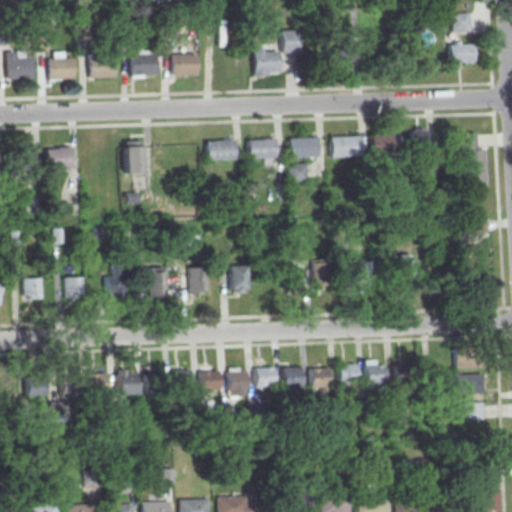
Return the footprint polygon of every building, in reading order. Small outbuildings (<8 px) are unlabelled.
[(468,30),(468,13),(450,13),(450,30),(468,30)] [(296,29),(279,29),(279,51),(296,51),(296,29)] [(446,61),(471,61),(471,42),(446,42),(446,61)] [(251,75),(276,75),(276,48),(251,48),(251,75)] [(235,51),(208,51),(208,72),(235,72),(235,51)] [(127,55),(152,54),(153,74),(128,75),(127,55)] [(169,56),(193,55),(194,75),(169,76),(169,56)] [(86,58),(111,57),(112,77),(87,79),(86,58)] [(4,59),(28,58),(29,78),(5,79),(4,59)] [(45,59),(70,58),(70,78),(46,79),(45,59)] [(425,127),(408,127),(408,147),(425,147),(425,127)] [(482,186),(482,148),(473,148),(473,133),(460,133),(460,186),(482,186)] [(369,136),(394,135),(395,155),(370,156),(369,136)] [(328,137),(359,136),(360,156),(329,157),(328,137)] [(287,139),(315,138),(316,157),(288,158),(287,139)] [(245,140),(273,139),(274,158),(246,159),(245,140)] [(141,173),(141,140),(121,140),(121,173),(141,173)] [(204,142),(232,140),(233,159),(205,161),(204,142)] [(44,149),(69,148),(70,168),(44,169),(44,149)] [(8,150),(33,149),(33,169),(8,170),(8,150)] [(417,161),(417,175),(435,175),(435,161),(417,161)] [(285,180),(304,180),(304,162),(285,162),(285,180)] [(40,197),(26,197),(26,215),(40,215),(40,197)] [(482,218),(466,218),(466,234),(482,234),(482,218)] [(471,254),(459,259),(465,277),(477,273),(471,254)] [(413,285),(413,255),(391,255),(391,285),(413,285)] [(369,261),(349,261),(349,288),(370,288),(369,261)] [(310,289),(325,289),(325,262),(310,262),(310,289)] [(103,275),(103,297),(122,297),(122,266),(110,266),(110,275),(103,275)] [(228,293),(245,293),(245,266),(228,266),(228,293)] [(163,298),(163,267),(145,267),(145,298),(163,298)] [(205,295),(205,267),(186,267),(186,295),(205,295)] [(61,298),(80,298),(80,276),(61,276),(61,298)] [(38,299),(38,277),(20,277),(20,299),(38,299)] [(452,366),(471,366),(471,352),(452,352),(452,366)] [(335,365),(353,364),(354,383),(335,384),(335,365)] [(362,365),(381,364),(382,383),(363,384),(362,365)] [(252,368),(271,367),(272,386),(253,387),(252,368)] [(279,369),(298,368),(299,387),(280,388),(279,369)] [(307,369),(326,368),(326,387),(308,388),(307,369)] [(169,371),(188,371),(189,390),(170,390),(169,371)] [(197,372),(215,371),(216,390),(197,391),(197,372)] [(224,372),(243,371),(244,390),(225,391),(224,372)] [(85,374),(104,374),(105,393),(86,393),(85,374)] [(113,375),(132,375),(133,394),(114,394),(113,375)] [(142,375),(160,375),(161,394),(142,394),(142,375)] [(453,376),(479,375),(480,394),(454,395),(453,376)] [(0,394),(15,395),(15,377),(0,376),(0,394)] [(23,377),(42,377),(43,396),(24,396),(23,377)] [(58,377),(77,377),(77,396),(59,396),(58,377)] [(462,419),(479,419),(479,402),(462,402),(462,419)] [(471,474),(494,474),(494,460),(471,460),(471,474)] [(469,511),(468,489),(497,488),(497,511),(469,511)] [(429,511),(429,492),(458,491),(458,511),(429,511)] [(392,511),(392,493),(421,492),(421,511),(392,511)] [(355,511),(355,494),(383,493),(383,511),(355,511)] [(279,511),(279,495),(308,494),(308,511),(279,511)] [(317,511),(317,495),(346,494),(346,511),(317,511)] [(215,511),(215,497),(243,496),(243,511),(215,511)] [(177,511),(177,500),(206,499),(206,511),(177,511)] [(139,511),(139,502),(167,501),(167,511),(139,511)]
